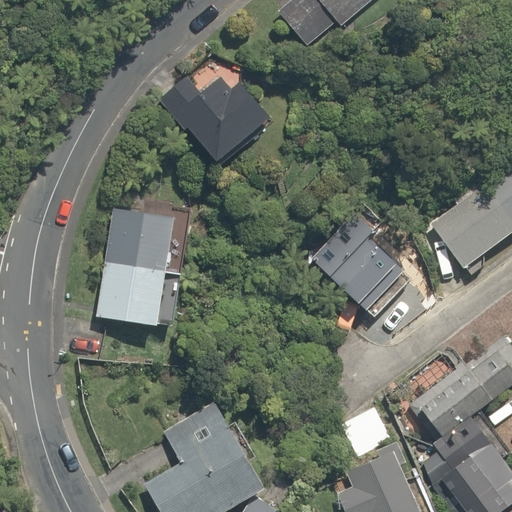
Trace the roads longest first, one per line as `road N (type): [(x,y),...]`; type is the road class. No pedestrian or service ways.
road 1 (residential): [(213,0),(139,55),(88,139),(35,267),(30,344)]
road 2 (residential): [(356,378),(511,273)]
road 3 (residential): [(30,344),(32,393),(55,475),(75,511)]
